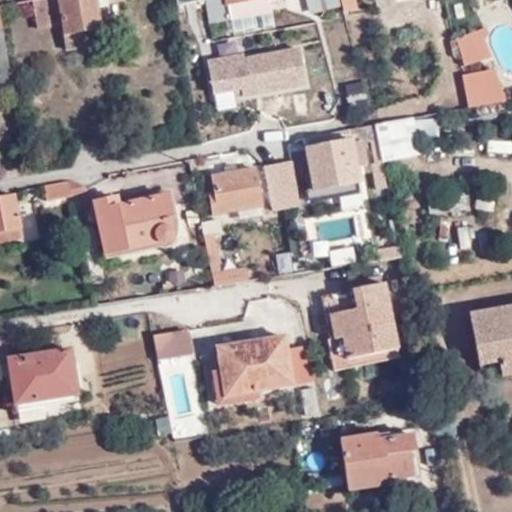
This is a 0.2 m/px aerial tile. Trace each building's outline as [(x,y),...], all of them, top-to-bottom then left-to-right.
[(57,0),(33,0),(39,29),(62,24),(58,2),(57,0)] [(65,0),(58,2),(62,24),(66,49),(93,44),(90,29),(102,28),(98,3),(97,0),(65,0)] [(205,0),(210,24),(231,21),(227,3),(227,0),(221,1),(221,0),(205,0)] [(233,36),(276,28),(271,1),(268,1),(267,0),(243,0),(227,3),(231,21),(233,36)] [(339,0),(323,0),(326,10),(341,5),(339,0)] [(0,94),(15,93),(3,29),(0,29),(0,94)] [(479,32),(455,41),(464,68),(488,60),(479,32)] [(241,55),(208,61),(212,93),(241,89),(242,96),(277,90),(271,54),(241,59),(241,55)] [(463,76),(470,108),(505,102),(493,70),(463,76)] [(294,93),(297,119),(325,116),(322,90),(294,93)] [(395,121),(376,125),(379,140),(383,158),(420,153),(414,118),(395,121)] [(379,140),(376,125),(339,132),(303,139),(312,190),(361,182),(358,168),(354,144),(364,142),(379,140)] [(368,166),(364,142),(354,144),(358,168),(368,166)] [(290,164),(277,166),(281,192),(294,190),(290,164)] [(281,192),(277,166),(265,167),(269,194),(281,192)] [(261,206),(254,168),(211,175),(214,193),(208,194),(212,214),(261,206)] [(68,181),(45,185),(47,198),(72,194),(68,181)] [(361,182),(312,190),(305,190),(307,201),(362,192),(361,182)] [(281,192),(284,207),(297,204),(294,190),(281,192)] [(272,209),(284,207),(281,192),(269,194),(272,209)] [(103,254),(158,241),(160,243),(164,243),(169,242),(172,238),(173,233),(169,230),(166,227),(164,221),(172,219),(167,194),(119,205),(117,197),(93,203),(103,254)] [(0,231),(17,228),(20,227),(14,195),(0,197),(0,231)] [(187,213),(188,224),(199,223),(197,211),(187,213)] [(219,220),(202,224),(207,252),(215,252),(212,232),(221,231),(219,220)] [(17,228),(0,231),(0,244),(20,241),(17,228)] [(211,273),(219,272),(215,252),(207,252),(211,273)] [(246,280),(248,280),(246,268),(219,272),(211,273),(213,285),(246,280)] [(335,367),(348,363),(348,358),(397,349),(385,286),(354,293),(358,311),(331,316),(335,340),(330,341),(335,367)] [(327,297),(331,316),(358,311),(354,293),(327,297)] [(511,306),(469,314),(478,365),(498,360),(511,358),(511,306)] [(189,330),(152,335),(157,359),(192,353),(189,330)] [(259,391),(293,387),(286,351),(283,336),(219,348),(221,369),(226,396),(259,391)] [(293,387),(316,382),(308,348),(286,351),(293,387)] [(348,358),(348,363),(398,355),(397,349),(348,358)] [(6,360),(13,403),(76,395),(69,351),(6,360)] [(511,358),(498,360),(500,376),(511,373),(511,358)] [(260,398),(259,391),(226,396),(221,369),(212,371),(218,406),(260,398)] [(320,413),(315,386),(301,389),(306,416),(320,413)] [(388,485),(387,481),(413,478),(408,453),(413,453),(411,435),(376,440),(375,435),(340,440),(348,491),(388,485)] [(188,501),(188,511),(217,511),(216,499),(188,501)]
